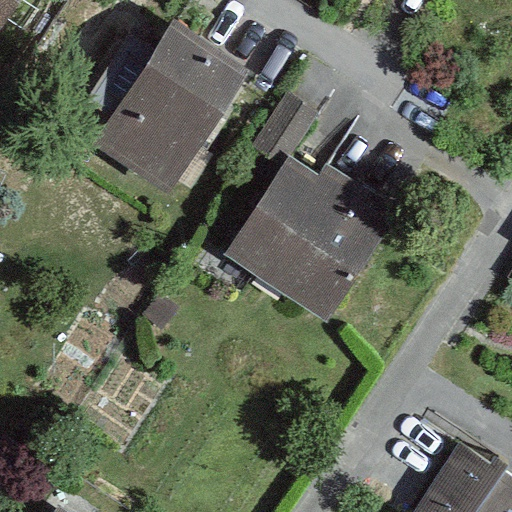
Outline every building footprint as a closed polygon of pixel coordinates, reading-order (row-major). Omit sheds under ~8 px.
[(235,54),(156,7),(80,135),(158,182),(235,54)] [(293,86),(257,136),(277,150),(281,143),(293,151),(323,108),(293,86)] [(293,151),(281,143),(277,150),(213,243),(315,312),(383,213),(293,151)] [(511,511),(511,476),(449,435),(397,511),(450,511),(454,507),(460,511),(511,511)] [(69,511),(43,495),(32,511),(69,511)]
